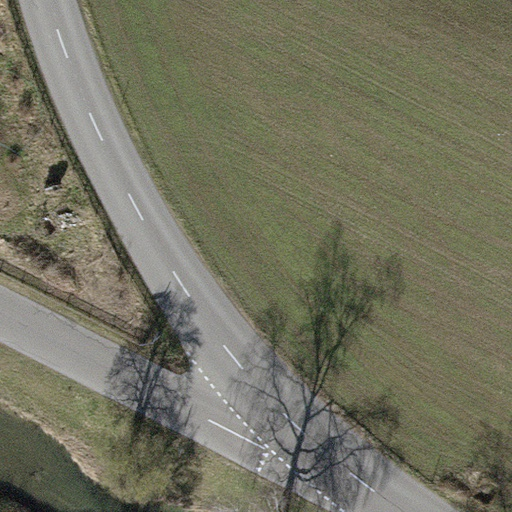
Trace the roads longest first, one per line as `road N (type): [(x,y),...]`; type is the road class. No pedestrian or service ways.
road 1 (tertiary): [(298,425),(215,332),(140,211),(53,0)]
road 2 (unclassified): [(0,308),(273,451),(298,425)]
road 3 (tertiary): [(406,511),(298,425)]
